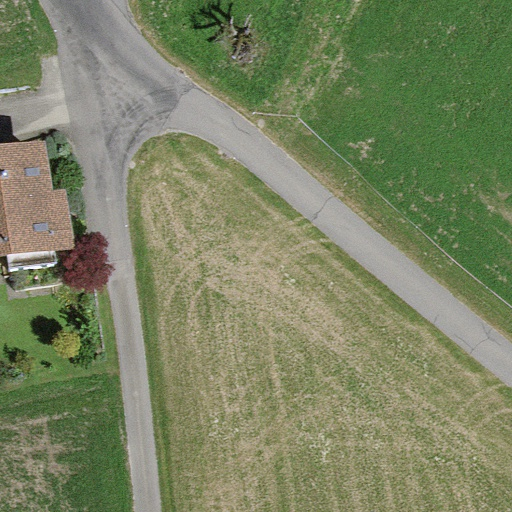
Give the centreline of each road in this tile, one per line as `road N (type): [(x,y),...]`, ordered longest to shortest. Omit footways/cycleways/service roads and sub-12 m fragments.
road 1 (residential): [(73,0),(81,15),(511,384)]
road 2 (track): [(81,15),(124,311),(139,511)]
